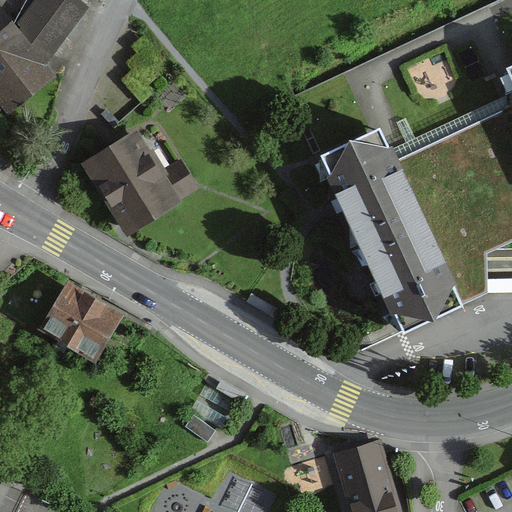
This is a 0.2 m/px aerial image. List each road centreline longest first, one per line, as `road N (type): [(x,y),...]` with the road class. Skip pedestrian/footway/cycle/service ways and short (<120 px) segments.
road 1 (tertiary): [(28,220),(308,382),(395,417),(442,422)]
road 2 (residential): [(114,0),(28,220)]
